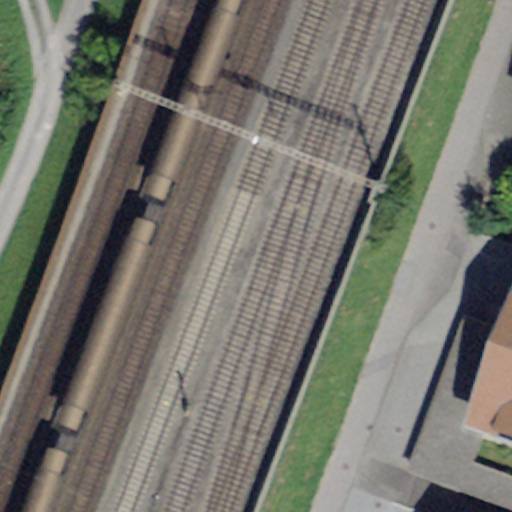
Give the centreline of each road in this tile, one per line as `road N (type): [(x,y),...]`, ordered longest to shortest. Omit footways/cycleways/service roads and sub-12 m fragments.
road 1 (residential): [(325,511),(511,2)]
road 2 (residential): [(0,183),(89,0)]
